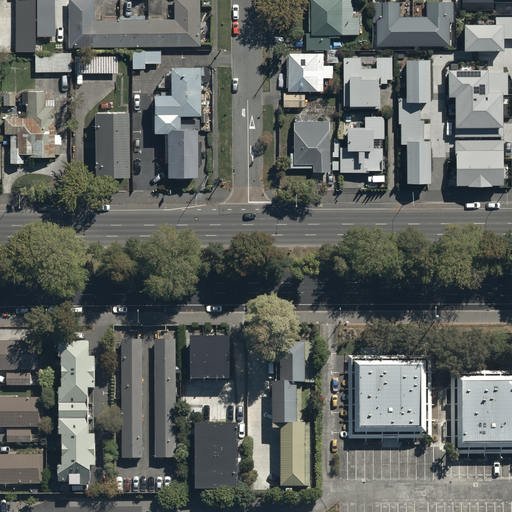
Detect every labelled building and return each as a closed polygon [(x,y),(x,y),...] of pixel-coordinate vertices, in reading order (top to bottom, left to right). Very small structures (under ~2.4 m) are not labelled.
[(35,0),(15,0),(15,50),(35,51),(35,0)] [(66,0),(67,48),(199,47),(199,0),(173,0),(173,20),(93,21),(92,0),(66,0)] [(352,0),(310,0),(311,1),(308,1),(309,33),(306,33),(306,48),(330,48),(330,37),(339,37),(339,35),(360,35),(360,17),(353,17),(352,0)] [(511,0),(461,0),(461,11),(493,11),(493,3),(511,2),(511,0)] [(375,22),(375,45),(448,44),(448,22),(453,22),(453,2),(424,2),(424,15),(399,15),(399,2),(372,2),(372,22),(375,22)] [(465,26),(465,51),(503,51),(503,38),(511,38),(511,17),(497,18),(497,25),(465,26)] [(161,49),(131,50),(131,69),(145,68),(145,63),(161,63),(161,49)] [(288,87),(288,91),(323,91),(323,76),(334,76),(334,67),(338,67),(338,49),(327,49),(327,66),(323,66),(323,53),(288,53),(288,56),(287,56),(287,87),(288,87)] [(70,54),(35,54),(35,71),(70,71),(70,54)] [(118,56),(75,56),(75,72),(118,73),(118,56)] [(360,56),(343,57),(344,106),(349,106),(349,108),(380,107),(379,83),(386,83),(386,78),(392,78),(392,57),(375,57),(375,68),(360,68),(360,56)] [(407,143),(407,183),(430,182),(430,143),(423,143),(423,123),(420,123),(420,101),(430,101),(429,60),(407,60),(407,99),(399,99),(399,123),(401,123),(402,143),(407,143)] [(211,70),(203,70),(203,67),(170,67),(170,94),(153,94),(153,132),(166,132),(166,177),(197,177),(197,128),(178,128),(178,115),(200,115),(199,82),(211,82),(211,70)] [(487,71),(450,71),(451,96),(457,96),(457,136),(503,136),(503,95),(508,95),(508,73),(487,73),(487,71)] [(15,93),(3,92),(3,105),(15,105),(15,93)] [(25,164),(25,157),(55,157),(55,154),(60,154),(60,138),(53,138),(53,106),(45,106),(45,92),(22,92),(22,105),(26,105),(26,117),(4,117),(4,135),(9,135),(9,164),(25,164)] [(305,93),(283,93),(283,106),(305,106),(305,93)] [(127,110),(93,111),(94,176),(128,176),(127,110)] [(348,147),(341,147),(341,172),(370,172),(370,169),(383,169),(383,148),(374,148),(374,138),(384,138),(384,116),(365,116),(365,127),(348,127),(348,147)] [(329,171),(330,120),(295,120),(294,153),(291,153),(291,167),(313,167),(313,171),(329,171)] [(503,140),(457,140),(457,185),(503,185),(503,140)] [(232,336),(193,336),(193,379),(233,378),(232,336)] [(122,339),(122,459),(145,459),(145,339),(122,339)] [(154,339),(155,457),(178,456),(177,339),(154,339)] [(0,342),(0,371),(42,372),(42,343),(0,342)] [(99,389),(99,354),(92,355),(92,342),(64,342),(64,405),(92,404),(92,389),(99,389)] [(280,432),(281,489),(311,489),(310,423),(303,423),(302,385),(311,385),(311,345),(278,345),(279,384),(272,384),(272,432),(280,432)] [(430,439),(430,355),(348,356),(348,440),(430,439)] [(511,455),(511,371),(449,372),(449,456),(511,455)] [(31,374),(7,374),(8,387),(31,387),(31,374)] [(0,399),(0,428),(43,428),(43,399),(0,399)] [(92,405),(64,405),(64,419),(92,419),(92,405)] [(99,468),(99,433),(92,433),(92,421),(64,421),(64,483),(92,483),(92,468),(99,468)] [(241,424),(198,424),(198,490),(241,490),(241,424)] [(32,431),(8,431),(8,444),(32,444),(32,431)] [(0,456),(0,485),(42,485),(42,456),(0,456)]
